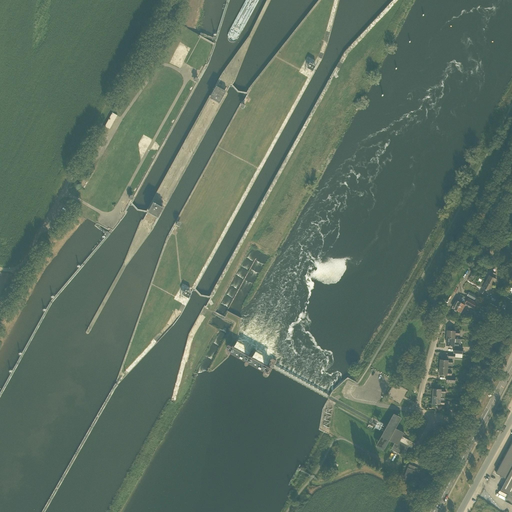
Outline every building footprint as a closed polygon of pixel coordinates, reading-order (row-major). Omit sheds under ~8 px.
[(313,72),(316,66),(310,63),(307,68),(313,72)] [(227,92),(217,86),(210,98),(220,104),(227,92)] [(109,129),(110,129),(111,126),(112,125),(112,124),(113,123),(117,115),(115,114),(117,111),(114,110),(104,126),(106,127),(107,128),(108,128),(109,129)] [(153,202),(147,213),(157,218),(163,208),(164,206),(154,200),(153,202)] [(511,259),(504,255),(500,261),(511,267),(511,264),(511,259)] [(489,276),(486,282),(493,286),(496,279),(493,278),(495,274),(492,272),(490,276),(489,276)] [(487,296),(489,292),(493,286),(486,282),(482,280),(479,286),(482,288),(483,289),(481,293),(487,296)] [(188,298),(191,293),(185,290),(182,295),(188,298)] [(467,296),(472,298),(476,300),(478,297),(469,292),(467,296)] [(468,298),(466,303),(470,305),(469,306),(474,309),(477,303),(468,298)] [(457,301),(453,308),(466,316),(468,313),(462,310),(465,305),(457,301)] [(495,313),(498,308),(489,303),(486,308),(495,313)] [(455,331),(448,331),(447,338),(455,339),(455,335),(459,335),(460,332),(455,331)] [(447,338),(446,345),(454,346),(458,346),(459,343),(454,343),(455,339),(447,338)] [(249,363),(256,352),(256,351),(256,350),(255,349),(254,348),(254,349),(253,349),(252,349),(252,350),(246,361),(245,363),(245,364),(245,365),(245,366),(246,366),(247,366),(248,365),(249,364),(249,363)] [(268,376),(276,363),(276,362),(276,361),(276,360),(273,359),(272,359),(271,359),(268,364),(263,373),(263,374),(263,375),(263,376),(266,377),(266,378),(267,377),(268,376)] [(448,361),(440,360),(440,367),(448,368),(448,364),(452,364),(452,361),(448,361)] [(440,367),(439,375),(447,375),(451,376),(452,372),(447,372),(448,368),(440,367)] [(433,389),(433,397),(445,397),(446,390),(441,390),(433,389)] [(446,405),(446,401),(445,401),(445,397),(433,397),(432,404),(436,404),(436,407),(437,408),(439,408),(440,407),(440,404),(446,405)] [(394,414),(387,427),(377,445),(384,449),(389,440),(398,445),(404,433),(395,428),(401,418),(394,414)] [(511,443),(496,475),(507,480),(501,492),(511,497),(511,501),(511,505),(511,443)] [(409,465),(405,475),(406,476),(412,478),(412,477),(415,471),(416,471),(418,468),(409,465)]
